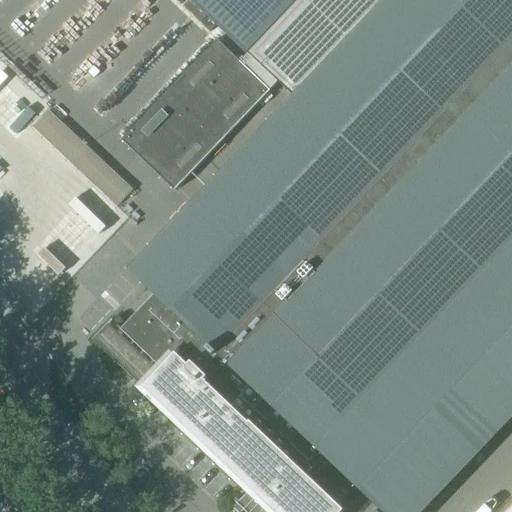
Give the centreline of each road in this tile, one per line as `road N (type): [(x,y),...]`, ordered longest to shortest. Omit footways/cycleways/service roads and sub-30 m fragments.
road 1 (unknown): [(221,511),(104,358),(70,329),(35,327),(0,344)]
road 2 (unclassified): [(101,511),(0,355)]
